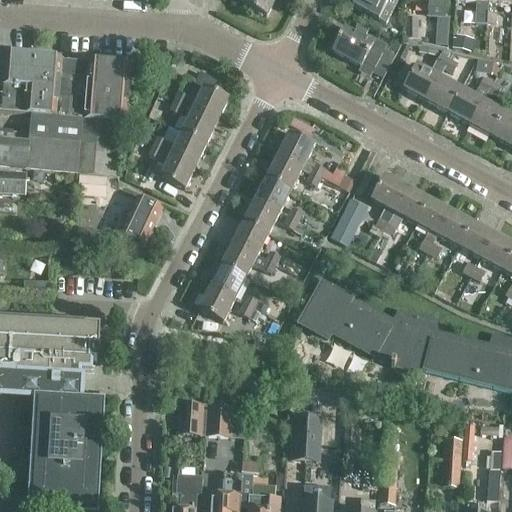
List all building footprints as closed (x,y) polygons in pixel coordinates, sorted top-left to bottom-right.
[(266,20),(276,0),(246,0),(242,8),(266,20)] [(358,0),(354,9),(379,22),(386,26),(398,2),(393,0),(358,0)] [(414,5),(428,6),(427,20),(444,21),(445,2),(440,1),(440,0),(404,0),(404,6),(414,6),(414,5)] [(488,28),(488,16),(478,15),(477,27),(488,28)] [(488,16),(488,28),(496,29),(497,17),(488,16)] [(405,21),(405,41),(405,42),(418,42),(418,21),(405,21)] [(332,54),(361,70),(372,76),(383,81),(395,59),(373,47),(373,46),(345,31),(332,54)] [(471,52),(474,40),(456,37),(454,48),(471,52)] [(56,120),(61,63),(5,57),(5,58),(2,89),(3,89),(0,113),(0,115),(32,118),(56,120)] [(443,73),(449,62),(440,58),(430,76),(413,67),(408,78),(411,79),(404,93),(426,105),(439,81),(443,73)] [(61,63),(56,120),(80,122),(86,64),(61,62),(61,63)] [(443,73),(444,73),(452,78),(458,67),(449,62),(443,73)] [(125,126),(126,126),(131,68),(86,64),(80,122),(125,126)] [(192,114),(218,126),(229,103),(216,97),(221,87),(200,77),(195,88),(203,92),(192,114)] [(440,81),(439,81),(426,105),(448,116),(460,92),(440,81)] [(487,96),(492,86),(484,81),(478,91),(487,96)] [(492,86),(487,96),(496,101),(501,91),(492,86)] [(460,92),(448,116),(469,128),(482,104),(460,92)] [(174,105),(184,110),(189,101),(178,96),(174,105)] [(491,140),(504,116),(482,104),(469,128),(491,140)] [(184,110),(174,105),(169,114),(180,119),(184,110)] [(207,148),(218,126),(192,114),(182,136),(207,148)] [(511,120),(504,116),(491,140),(511,151),(511,120)] [(80,122),(56,120),(32,118),(30,138),(12,136),(10,146),(0,145),(0,170),(11,172),(78,178),(119,181),(122,151),(125,126),(80,122)] [(152,149),(196,170),(207,148),(182,136),(175,149),(157,140),(152,149)] [(303,172),(311,176),(321,182),(325,173),(315,168),(307,164),(314,150),(289,137),(278,159),(303,172)] [(185,193),(196,170),(152,149),(148,158),(166,167),(160,181),(185,193)] [(266,181),(291,194),(303,172),(278,159),(266,181)] [(0,197),(26,199),(27,177),(0,175),(0,197)] [(321,182),(311,176),(306,185),(316,191),(321,182)] [(80,180),(79,200),(105,202),(106,182),(80,180)] [(372,204),(385,212),(376,230),(384,235),(408,192),(385,180),(372,204)] [(280,216),(291,194),(266,181),(255,203),(280,216)] [(429,203),(410,193),(408,192),(384,235),(393,239),(403,221),(416,228),(429,203)] [(162,212),(136,200),(119,238),(144,250),(162,212)] [(105,205),(105,204),(79,203),(78,224),(105,225),(106,205),(105,205)] [(269,238),(280,216),(255,203),(244,225),(269,238)] [(451,215),(429,203),(416,228),(437,240),(451,215)] [(367,213),(350,205),(331,243),(348,251),(367,213)] [(288,220),(299,226),(303,217),(292,211),(288,220)] [(459,251),(472,226),(451,215),(437,240),(459,251)] [(299,226),(288,220),(283,229),(294,235),(299,226)] [(258,260),(258,259),(269,238),(244,225),(233,247),(258,260)] [(481,263),(494,238),(472,226),(459,251),(481,263)] [(502,275),(511,256),(511,247),(494,238),(481,263),(502,275)] [(428,258),(433,247),(424,242),(419,253),(428,258)] [(246,282),(252,270),(261,274),(261,273),(271,278),(276,270),(265,264),(258,259),(258,260),(233,247),(221,269),(246,282)] [(442,252),(433,247),(428,258),(436,262),(442,252)] [(270,255),(265,264),(276,270),(281,261),(270,255)] [(511,279),(511,256),(502,275),(511,279)] [(471,281),(477,271),(468,266),(462,276),(471,281)] [(210,291),(235,304),(246,282),(221,269),(210,291)] [(477,271),(471,281),(480,286),(485,275),(477,271)] [(511,342),(493,338),(490,348),(435,334),(437,324),(399,315),(394,324),(353,302),(322,285),(298,328),(328,344),(331,338),(380,365),(424,377),(425,373),(511,394),(511,342)] [(223,326),(235,304),(210,291),(198,314),(223,326)] [(248,301),(244,308),(254,314),(258,306),(248,301)] [(254,314),(244,308),(240,316),(250,321),(254,314)] [(100,329),(52,326),(0,322),(0,395),(38,398),(31,511),(94,511),(101,409),(73,407),(74,387),(74,378),(81,379),(82,374),(93,375),(93,362),(98,362),(100,329)] [(204,439),(206,409),(179,407),(178,438),(204,439)] [(344,409),(308,407),(307,416),(343,419),(344,409)] [(206,409),(204,439),(231,441),(233,411),(206,409)] [(320,423),(295,422),(292,463),(318,465),(320,423)] [(472,465),(475,429),(465,428),(462,465),(472,465)] [(358,430),(345,430),(344,451),(356,452),(358,430)] [(498,439),(499,431),(480,430),(480,438),(498,439)] [(511,440),(502,440),(500,471),(511,471),(511,440)] [(459,492),(462,444),(445,443),(442,491),(459,492)] [(242,465),(241,479),(240,509),(248,509),(248,511),(280,511),(281,501),(282,501),(284,480),(275,479),(274,489),(252,488),(253,478),(258,478),(259,466),(242,465)] [(376,494),(378,473),(363,472),(361,493),(376,494)] [(498,505),(500,475),(489,474),(487,505),(498,505)] [(222,499),(213,498),(212,511),(240,511),(240,509),(241,479),(223,478),(222,499)] [(202,481),(174,479),(172,496),(185,497),(183,511),(181,511),(172,511),(195,511),(197,498),(201,499),(202,481)] [(303,498),(303,506),(302,511),(331,511),(331,508),(332,492),(320,491),(320,495),(308,494),(303,498)] [(394,508),(396,492),(381,491),(379,507),(394,508)]
